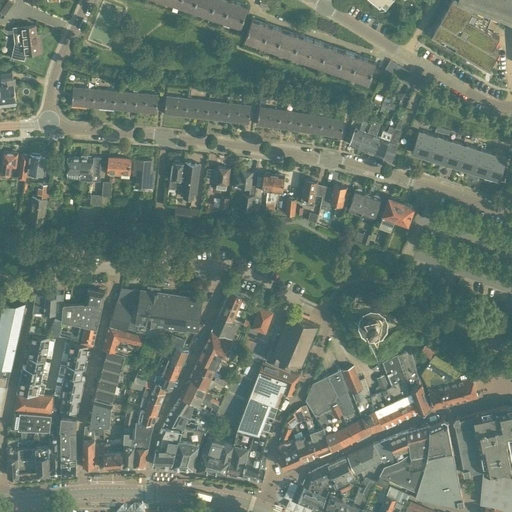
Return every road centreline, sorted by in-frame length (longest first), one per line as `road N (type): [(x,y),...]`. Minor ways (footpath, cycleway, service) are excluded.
road 1 (residential): [(511,213),(355,162),(165,137)]
road 2 (primary): [(261,508),(189,495),(27,500)]
road 3 (residential): [(511,107),(486,102),(314,0)]
road 4 (residential): [(0,300),(82,269),(173,265)]
road 5 (residential): [(328,325),(321,312),(234,265),(173,265)]
road 6 (residential): [(328,325),(297,398),(283,410),(271,456),(278,477)]
road 7 (residential): [(48,119),(55,77),(87,0)]
road 8 (residential): [(48,119),(64,129),(165,137)]
